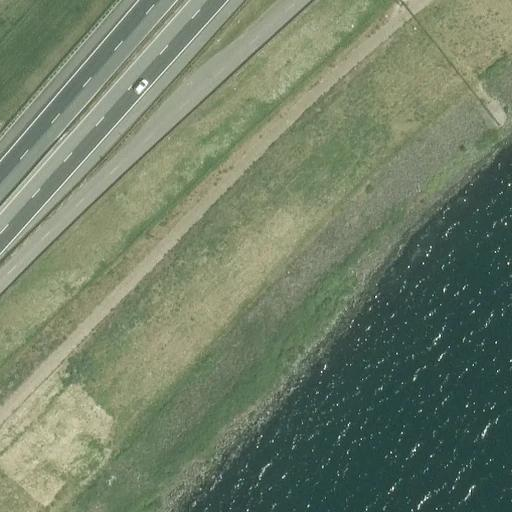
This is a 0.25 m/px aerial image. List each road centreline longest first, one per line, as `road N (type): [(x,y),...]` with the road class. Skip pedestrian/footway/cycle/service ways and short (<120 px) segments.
road 1 (unclassified): [(0,283),(299,0)]
road 2 (trunk): [(0,234),(209,0)]
road 3 (trunk): [(158,0),(0,182)]
